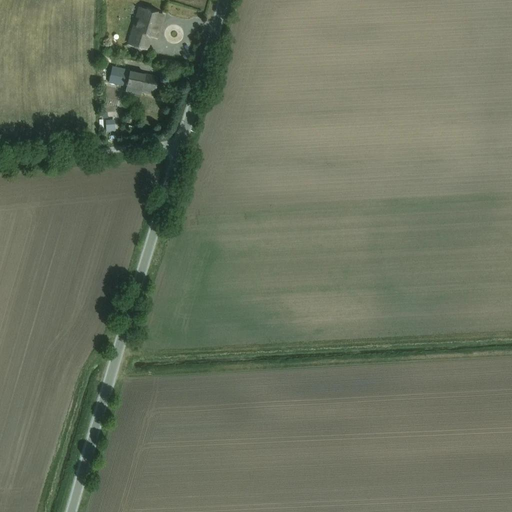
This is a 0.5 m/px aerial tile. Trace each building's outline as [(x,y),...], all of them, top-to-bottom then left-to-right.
[(164,14),(139,7),(133,31),(151,36),(157,38),(164,14)] [(151,36),(133,31),(129,46),(147,51),(151,36)] [(125,83),(127,71),(112,69),(110,81),(125,83)] [(125,83),(124,87),(141,89),(143,77),(143,74),(127,71),(125,83)] [(155,79),(143,77),(141,89),(153,92),(155,79)] [(104,111),(105,123),(116,122),(115,110),(104,111)]
